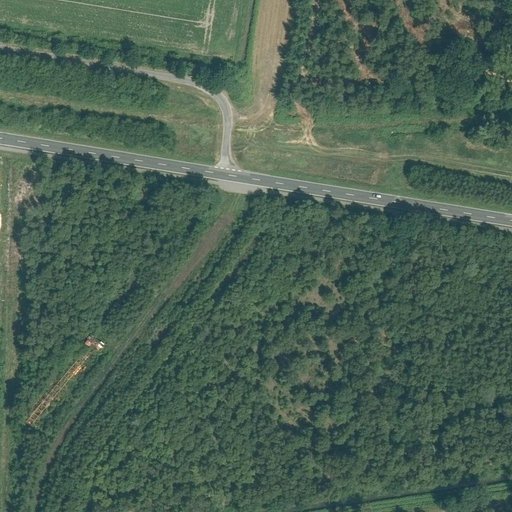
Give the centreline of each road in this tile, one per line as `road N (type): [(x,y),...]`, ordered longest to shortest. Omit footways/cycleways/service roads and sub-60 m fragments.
road 1 (track): [(251,180),(63,427),(26,511)]
road 2 (residential): [(224,176),(230,110),(223,93),(188,77),(0,46)]
road 3 (tertiary): [(224,176),(511,219)]
road 4 (tertiary): [(0,138),(224,176)]
